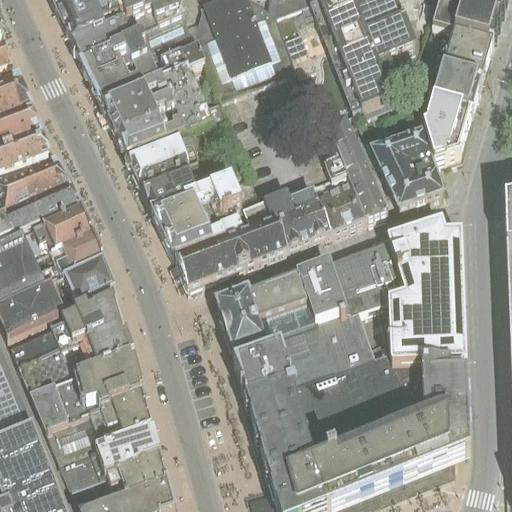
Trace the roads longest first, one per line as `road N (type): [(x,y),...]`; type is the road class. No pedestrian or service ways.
road 1 (residential): [(477,511),(483,457),(474,207)]
road 2 (residential): [(46,73),(159,322)]
road 3 (residential): [(159,322),(395,234)]
road 4 (residential): [(159,322),(207,511)]
road 5 (residential): [(395,234),(334,88)]
road 6 (residential): [(474,207),(511,89)]
